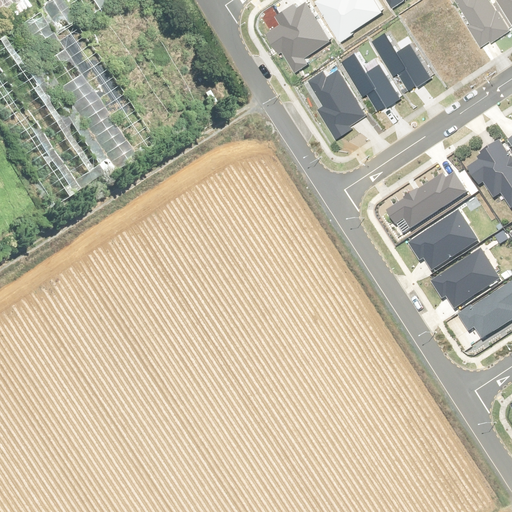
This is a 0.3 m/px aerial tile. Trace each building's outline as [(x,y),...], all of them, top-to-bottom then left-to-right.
[(23,0),(0,0),(0,19),(12,12),(16,18),(29,9),(23,0)] [(30,0),(39,14),(0,39),(0,141),(50,217),(137,160),(158,145),(80,27),(120,0),(30,0)] [(320,0),(318,2),(343,39),(386,11),(378,0),(320,0)] [(460,0),(475,24),(471,26),(484,47),(511,30),(511,24),(504,11),(497,0),(460,0)] [(511,0),(497,0),(504,11),(511,24),(511,0)] [(283,23),(269,32),(282,52),(286,50),(298,68),(310,61),(307,56),(333,38),(310,5),(296,14),(291,7),(278,16),(283,23)] [(403,51),(390,33),(377,41),(399,74),(402,72),(414,90),(437,75),(415,43),(403,51)] [(405,95),(371,45),(346,62),(368,95),(371,93),(383,111),(405,95)] [(371,113),(343,70),(331,79),(325,71),(310,81),(328,107),(323,111),(341,138),(358,127),(356,123),(371,113)] [(511,156),(503,143),(487,154),(489,157),(473,168),(485,186),(488,183),(499,200),(506,196),(511,205),(511,156)] [(481,241),(462,213),(414,244),(425,261),(429,258),(437,270),(481,241)] [(511,246),(511,243),(508,237),(498,243),(504,252),(511,246)] [(503,280),(484,251),(435,284),(446,300),(451,297),(459,309),(503,280)] [(475,306),(460,315),(469,328),(471,327),(473,331),(478,328),(484,337),(511,318),(511,285),(477,309),(475,306)]
